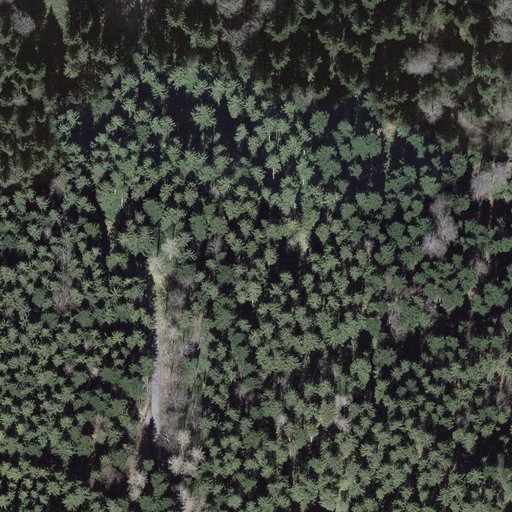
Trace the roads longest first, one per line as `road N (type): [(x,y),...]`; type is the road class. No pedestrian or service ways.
road 1 (track): [(63,68),(114,77),(209,122),(308,254),(337,306),(320,369),(359,390),(376,415),(338,511)]
road 2 (unclassified): [(0,182),(102,245),(129,270),(154,314),(157,432),(180,511)]
